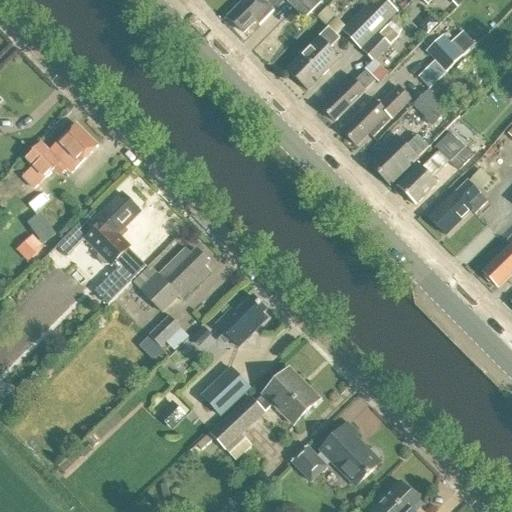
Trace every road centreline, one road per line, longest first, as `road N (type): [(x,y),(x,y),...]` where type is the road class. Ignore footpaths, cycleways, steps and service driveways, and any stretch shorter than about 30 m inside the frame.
road 1 (residential): [(495,511),(0,11)]
road 2 (secondary): [(511,367),(149,0)]
